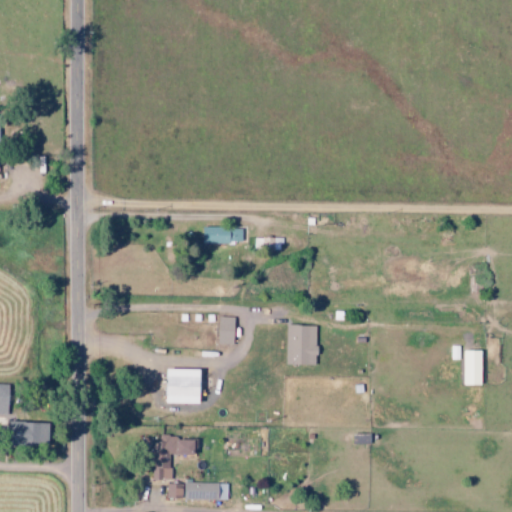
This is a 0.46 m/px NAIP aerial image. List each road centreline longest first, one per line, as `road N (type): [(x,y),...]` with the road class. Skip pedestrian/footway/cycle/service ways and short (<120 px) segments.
road 1 (tertiary): [(82,0),(82,511)]
road 2 (residential): [(511,209),(83,206)]
